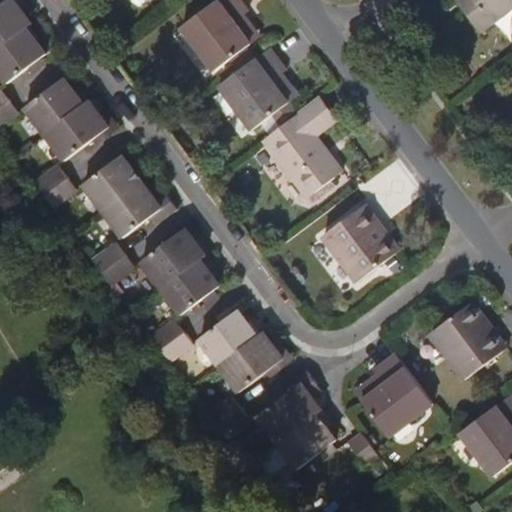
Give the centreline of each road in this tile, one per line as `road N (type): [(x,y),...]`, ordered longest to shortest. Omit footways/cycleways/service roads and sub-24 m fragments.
road 1 (residential): [(480,240),(357,331),(322,341),(308,336),(53,0)]
road 2 (residential): [(480,240),(329,39)]
